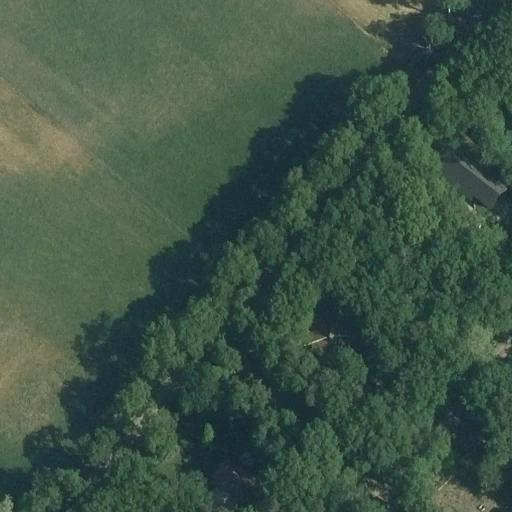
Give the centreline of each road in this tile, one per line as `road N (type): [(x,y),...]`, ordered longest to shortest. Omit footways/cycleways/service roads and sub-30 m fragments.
road 1 (track): [(493,0),(68,511)]
road 2 (track): [(213,337),(389,511)]
road 3 (track): [(383,505),(511,343)]
